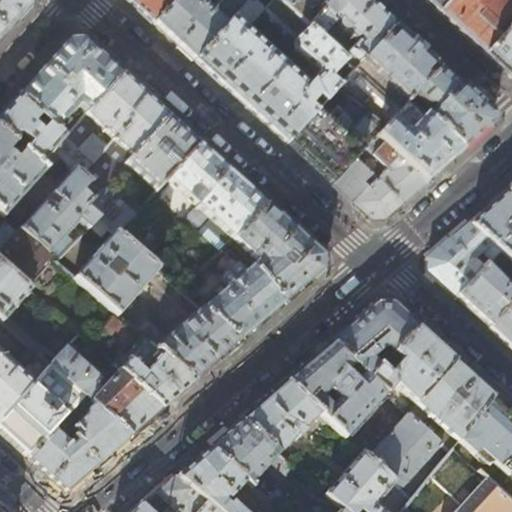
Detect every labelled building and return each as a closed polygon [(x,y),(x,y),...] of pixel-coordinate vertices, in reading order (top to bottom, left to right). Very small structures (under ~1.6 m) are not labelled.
[(0,0),(0,38),(29,7),(28,0),(0,0)] [(126,0),(153,24),(174,0),(126,0)] [(249,0),(174,0),(153,24),(176,44),(194,61),(249,0)] [(340,61),(317,40),(305,28),(296,40),(296,41),(294,44),(295,51),(315,68),(316,76),(306,86),(245,31),(263,10),(252,0),(249,0),(194,61),(268,128),(286,144),(336,89),(337,89),(328,81),(335,73),(344,81),(352,72),(340,61)] [(281,4),(276,0),(271,0),(263,10),(296,40),(305,28),(306,27),(290,12),(285,18),(275,10),(281,4)] [(306,27),(329,0),(276,0),(281,4),(275,10),(285,18),(290,12),(306,27)] [(365,0),(329,0),(306,27),(305,28),(317,40),(332,22),(335,25),(335,26),(336,28),(336,29),(338,31),(339,32),(341,32),(343,32),(344,32),(355,42),(348,50),(348,51),(340,61),(352,72),(394,26),(369,3),(365,0)] [(511,0),(424,0),(485,55),(511,25),(511,0)] [(511,25),(485,55),(502,71),(511,79),(511,25)] [(406,37),(394,26),(352,72),(344,81),(337,89),(336,89),(385,127),(408,101),(439,67),(419,49),(406,37)] [(67,41),(16,96),(64,139),(69,134),(60,126),(65,122),(67,124),(72,119),(69,116),(78,107),(86,115),(121,76),(100,57),(81,40),(67,41)] [(465,91),(439,67),(408,101),(463,150),(478,137),(491,125),(491,115),(465,91)] [(86,115),(69,134),(64,139),(52,152),(62,161),(73,171),(98,194),(103,189),(110,181),(115,176),(125,164),(167,117),(138,91),(121,76),(86,115)] [(377,136),(385,127),(336,89),(286,144),(297,154),(332,185),(355,159),(360,154),(361,153),(340,135),(347,127),(364,140),(359,146),(364,151),(365,150),(377,136)] [(0,114),(0,135),(13,146),(22,153),(39,167),(52,152),(64,139),(16,96),(0,114)] [(463,150),(408,101),(385,127),(377,136),(427,181),(443,168),(463,150)] [(175,125),(167,117),(125,164),(156,192),(167,180),(198,145),(175,125)] [(13,146),(0,135),(0,215),(3,217),(45,171),(39,167),(22,153),(15,161),(7,153),(13,146)] [(377,136),(365,150),(388,170),(384,174),(360,154),(355,159),(402,203),(415,191),(427,181),(377,136)] [(198,145),(167,180),(197,208),(186,220),(198,230),(208,218),(233,240),(265,205),(231,175),(198,145)] [(355,159),(332,185),(352,204),(370,220),(383,219),(389,214),(402,203),(355,159)] [(84,209),(98,194),(73,171),(50,196),(59,204),(54,209),(45,202),(19,232),(48,257),(78,224),(87,231),(97,221),(84,209)] [(120,180),(115,176),(110,181),(116,186),(120,180)] [(133,217),(103,189),(98,194),(84,209),(97,221),(113,234),(116,236),(133,217)] [(488,208),(469,224),(499,251),(511,262),(511,198),(506,193),(488,208)] [(293,231),(265,205),(233,240),(256,261),(250,267),(251,268),(282,306),(303,288),(322,272),(322,257),(293,231)] [(499,251),(469,224),(451,240),(450,240),(446,243),(426,259),(426,271),(445,289),(455,298),(457,297),(482,270),(472,261),(479,253),(489,262),(499,251)] [(17,230),(0,248),(0,268),(22,288),(49,258),(48,257),(19,232),(17,230)] [(156,271),(116,236),(113,234),(73,279),(114,314),(116,317),(156,271)] [(222,253),(208,265),(215,273),(234,257),(225,249),(222,253)] [(490,329),(511,304),(511,280),(507,286),(485,266),(482,270),(457,297),(480,318),(489,327),(488,328),(490,329)] [(0,323),(27,292),(22,288),(0,268),(0,323)] [(259,325),(282,306),(251,268),(248,270),(239,277),(234,271),(223,280),(228,287),(224,290),(221,287),(216,291),(218,295),(200,309),(239,343),(259,325)] [(200,272),(178,290),(193,303),(197,299),(190,292),(206,279),(200,272)] [(511,304),(490,329),(510,347),(511,349),(511,304)] [(350,326),(330,343),(354,365),(363,374),(368,379),(382,365),(383,363),(376,356),(383,349),(390,356),(416,328),(402,316),(390,305),(375,305),(350,326)] [(145,321),(134,333),(192,383),(212,366),(239,343),(200,309),(166,339),(145,321)] [(124,362),(117,370),(118,371),(162,410),(175,398),(192,383),(134,333),(116,317),(114,314),(101,328),(112,338),(105,346),(124,362)] [(0,331),(3,327),(0,324),(0,419),(49,367),(48,366),(21,343),(13,353),(20,360),(13,369),(0,357),(0,331)] [(436,346),(416,328),(390,356),(387,359),(392,364),(395,361),(398,363),(390,372),(382,365),(368,379),(385,394),(394,385),(410,401),(414,405),(453,362),(436,346)] [(354,365),(330,343),(306,364),(285,382),(329,424),(344,438),(385,394),(368,379),(363,374),(354,382),(344,375),(354,365)] [(48,366),(49,367),(83,397),(94,406),(130,437),(142,427),(162,410),(118,371),(117,370),(99,391),(94,387),(99,380),(64,349),(48,366)] [(473,380),(453,362),(414,405),(406,414),(418,425),(426,417),(440,430),(436,433),(428,427),(424,431),(439,445),(448,453),(449,451),(492,397),(473,380)] [(66,415),(83,397),(49,367),(0,419),(0,434),(26,458),(66,415)] [(264,400),(239,422),(277,454),(292,439),(294,440),(303,431),(301,430),(313,419),(320,426),(319,427),(322,431),(329,424),(285,382),(264,400)] [(511,415),(506,409),(492,397),(449,451),(476,475),(477,474),(511,505),(511,415)] [(410,401),(402,410),(406,414),(414,405),(410,401)] [(107,457),(130,437),(94,406),(87,410),(85,416),(71,428),(75,433),(70,437),(76,443),(71,447),(65,442),(68,439),(66,437),(69,433),(67,430),(68,423),(71,419),(66,415),(26,458),(38,468),(65,493),(107,457)] [(424,431),(418,425),(406,414),(366,459),(391,483),(398,489),(439,445),(424,431)] [(226,433),(207,450),(243,481),(270,505),(280,494),(273,488),(274,487),(258,474),(268,465),(283,477),(292,468),(277,454),(239,422),(226,433)] [(194,461),(175,477),(204,503),(214,511),(238,511),(225,500),(243,481),(207,450),(194,461)] [(511,511),(511,505),(477,474),(476,475),(449,451),(448,453),(449,453),(428,479),(458,505),(451,511),(405,511),(402,509),(399,511),(511,511)] [(374,502),(391,483),(366,459),(360,453),(324,495),(338,508),(343,511),(379,511),(375,508),(374,502)] [(196,511),(204,503),(175,477),(156,493),(151,497),(142,505),(139,505),(130,511),(167,511),(170,509),(173,511),(196,511)] [(214,511),(204,503),(196,511),(214,511)]
